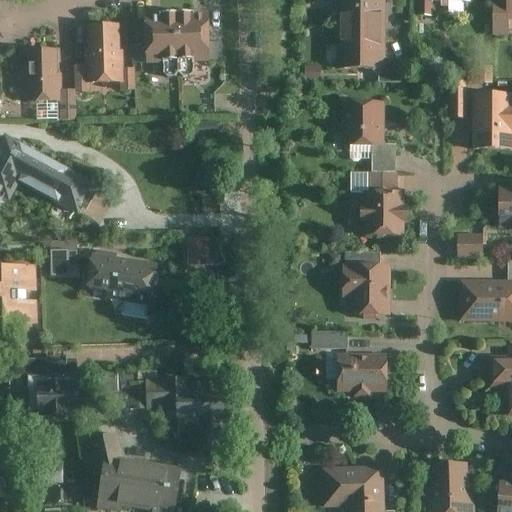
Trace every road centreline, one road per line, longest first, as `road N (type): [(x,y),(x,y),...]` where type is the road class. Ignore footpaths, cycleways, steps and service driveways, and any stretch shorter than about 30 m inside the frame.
road 1 (residential): [(245,0),(258,445)]
road 2 (residential): [(433,435),(434,184)]
road 3 (residential): [(258,445),(433,435)]
